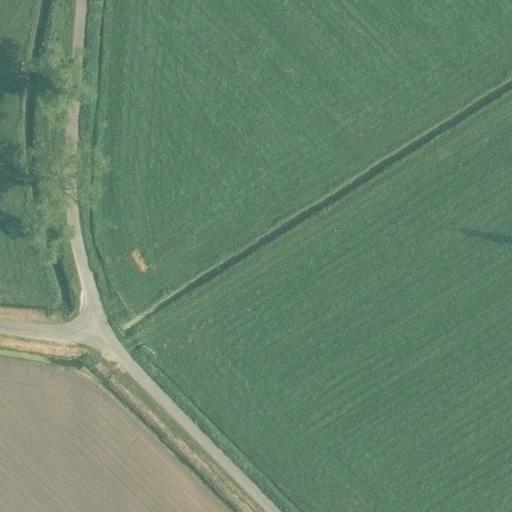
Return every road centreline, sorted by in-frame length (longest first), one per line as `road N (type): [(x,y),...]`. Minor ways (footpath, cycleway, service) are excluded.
road 1 (unclassified): [(97,329),(69,191),(81,0)]
road 2 (unclassified): [(273,511),(97,329)]
